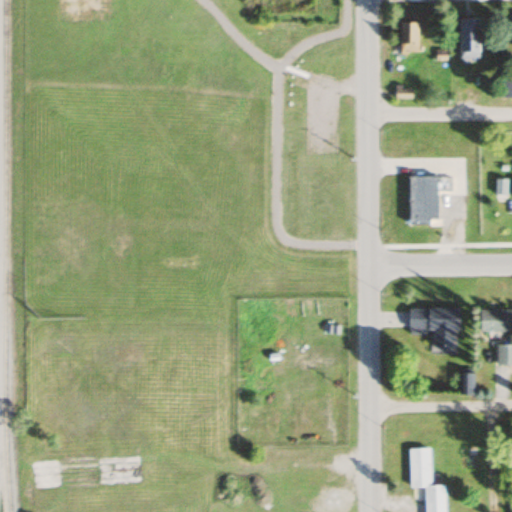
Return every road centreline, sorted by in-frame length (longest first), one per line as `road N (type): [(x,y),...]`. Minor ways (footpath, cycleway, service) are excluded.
road 1 (residential): [(368,511),(366,0)]
road 2 (residential): [(366,265),(511,263)]
